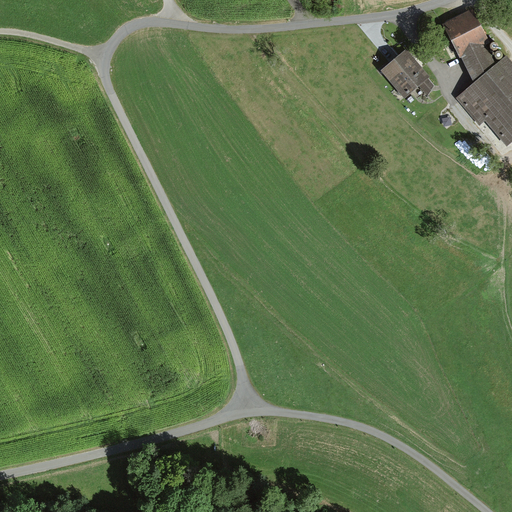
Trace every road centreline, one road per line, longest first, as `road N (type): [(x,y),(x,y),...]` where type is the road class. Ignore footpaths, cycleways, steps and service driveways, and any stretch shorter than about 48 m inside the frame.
road 1 (unclassified): [(490,511),(374,429),(253,406),(99,453),(0,473)]
road 2 (track): [(253,406),(211,291),(103,72),(110,39),(135,22),(172,18)]
road 3 (track): [(172,18),(221,29),(397,15),(441,0)]
road 4 (track): [(397,15),(453,105),(511,165)]
